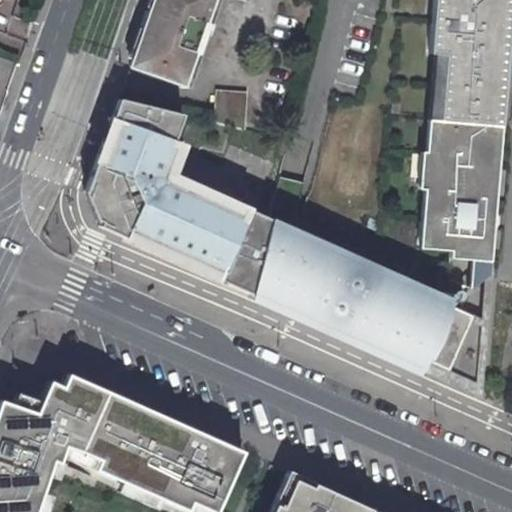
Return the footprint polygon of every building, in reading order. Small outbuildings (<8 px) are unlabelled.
[(149,0),(128,60),(188,82),(217,0),(149,0)] [(436,119),(500,125),(510,0),(433,0),(429,52),(432,53),(442,54),(436,119)] [(436,119),(442,54),(432,53),(425,118),(436,119)] [(243,129),(246,92),(215,89),(212,122),(243,129)] [(176,113),(113,97),(81,191),(92,195),(100,214),(96,225),(249,293),(267,220),(166,175),(178,141),(167,137),(176,113)] [(425,118),(420,180),(428,170),(430,149),(434,140),(436,119),(425,118)] [(420,180),(414,245),(447,248),(444,277),(465,284),(487,271),(489,239),(483,239),(485,212),(492,213),(500,125),(436,119),(434,140),(430,149),(428,170),(420,180)] [(489,239),(492,213),(485,212),(483,239),(489,239)] [(397,358),(421,368),(422,358),(480,382),(484,319),(285,233),(286,229),(267,220),(249,293),(397,358)] [(480,382),(422,358),(421,368),(479,393),(480,382)] [(0,511),(26,511),(42,468),(48,470),(51,462),(165,511),(208,511),(233,456),(56,377),(50,390),(37,384),(28,404),(5,396),(1,408),(0,407),(0,511)] [(335,508),(337,503),(279,476),(264,510),(269,511),(271,511),(283,485),(335,508)] [(357,511),(337,503),(335,508),(283,485),(271,511),(269,511),(264,510),(263,511),(357,511)]
